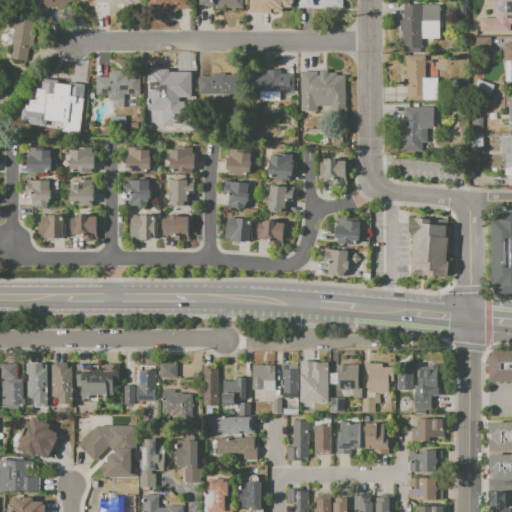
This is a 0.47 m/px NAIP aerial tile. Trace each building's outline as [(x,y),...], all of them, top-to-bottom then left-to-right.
[(74,0),(65,3),(66,6),(57,9),(56,7),(54,7),(53,6),(41,11),(37,0),(74,0)] [(138,0),(138,9),(111,9),(111,7),(108,7),(107,5),(95,5),(95,0),(138,0)] [(189,0),(190,8),(176,8),(177,12),(163,12),(163,10),(146,10),(146,0),(189,0)] [(241,0),(241,7),(223,7),(223,9),(212,9),(212,7),(212,5),(197,5),(197,0),(241,0)] [(288,0),(288,7),(279,7),(279,12),(271,12),(271,8),(268,8),(268,12),(260,12),(246,12),(246,0),(288,0)] [(342,0),(342,8),(311,9),(311,8),(298,8),(298,0),(342,0)] [(484,0),(484,10),(468,10),(467,0),(484,0)] [(511,0),(484,0),(484,1),(493,1),(494,17),(479,17),(479,31),(510,31),(510,24),(511,23),(511,0)] [(439,5),(439,38),(421,39),(421,48),(402,48),(402,31),(400,31),(399,20),(402,20),(402,18),(403,18),(403,5),(439,5)] [(35,18),(32,36),(34,36),(32,46),(30,46),(29,48),(28,48),(26,61),(9,58),(14,29),(9,29),(12,14),(35,18)] [(489,37),(489,53),(476,53),(476,51),(468,50),(468,38),(489,37)] [(511,42),(503,43),(503,83),(511,82),(511,42)] [(423,56),(423,79),(435,78),(436,100),(406,101),(406,88),(404,88),(404,85),(402,85),(402,75),(404,75),(404,56),(423,56)] [(139,74),(139,94),(124,94),(124,99),(124,107),(113,107),(113,99),(109,99),(107,96),(107,94),(95,94),(95,76),(108,76),(108,73),(111,70),(124,70),(124,75),(139,74)] [(189,74),(189,91),(146,91),(146,72),(163,72),(163,70),(174,70),(174,72),(176,72),(176,74),(189,74)] [(293,74),(293,92),(279,92),(279,101),(259,101),(259,92),(250,92),(250,73),(266,73),(266,71),(281,71),(281,74),(293,74)] [(241,74),(241,93),(198,94),(197,76),(210,76),(210,74),(213,74),(213,72),(224,72),(224,75),(241,74)] [(344,75),(344,94),(316,94),(316,110),(300,110),(300,77),(313,77),(313,75),(316,75),(316,73),(326,73),(326,75),(344,75)] [(85,90),(82,102),(86,103),(83,114),(79,113),(78,117),(64,113),(63,117),(48,113),(48,112),(35,109),(43,78),(61,82),(61,80),(70,82),(70,85),(73,86),(73,87),(85,90)] [(493,85),(488,100),(471,95),(477,79),(493,85)] [(431,107),(432,129),(425,129),(425,143),(420,143),(420,152),(402,152),(401,133),(399,133),(399,124),(401,124),(401,121),(402,121),(402,108),(431,107)] [(43,125),(44,113),(21,112),(21,123),(43,125)] [(128,117),(128,127),(113,128),(113,118),(128,117)] [(481,117),(481,129),(471,129),(471,117),(481,117)] [(255,129),(254,141),(246,140),(247,129),(255,129)] [(483,134),(483,145),(484,145),(484,154),(469,154),(469,146),(470,146),(470,134),(483,134)] [(511,136),(511,181),(506,181),(506,176),(503,176),(503,154),(499,154),(499,137),(500,137),(500,136),(511,136)] [(93,154),(93,170),(91,170),(91,175),(76,175),(76,173),(71,173),(71,172),(69,172),(69,159),(70,159),(70,151),(76,151),(76,148),(91,148),(91,154),(93,154)] [(148,151),(149,172),(142,172),(142,174),(128,174),(128,169),(125,169),(125,154),(127,154),(127,148),(141,148),(141,151),(148,151)] [(191,148),(191,154),(193,154),(193,169),(191,169),(191,174),(176,174),(176,173),(173,173),(173,172),(169,172),(169,151),(176,151),(176,148),(191,148)] [(51,152),(51,172),(47,172),(47,173),(44,173),(44,175),(30,175),(30,170),(28,170),(28,155),(30,155),(30,149),(44,149),(44,152),(51,152)] [(250,155),(248,175),(244,175),(244,176),(241,176),(241,177),(227,176),(227,171),(225,171),(227,155),(228,155),(229,150),(243,151),(243,154),(250,155)] [(291,156),(290,161),(293,161),(291,177),(289,177),(288,182),(274,180),(274,179),(267,178),(270,156),(276,157),(276,154),(291,156)] [(345,162),(345,180),(346,180),(346,186),(332,186),(332,180),(319,180),(319,164),(323,164),(323,162),(326,162),(326,160),(335,160),(335,162),(345,162)] [(49,180),(49,190),(50,190),(51,198),(49,198),(49,202),(47,202),(47,206),(31,206),(31,194),(25,194),(25,179),(31,179),(31,181),(49,180)] [(148,181),(148,191),(149,191),(149,200),(147,200),(147,203),(146,203),(146,207),(129,207),(129,194),(124,194),(124,180),(130,180),(130,181),(148,181)] [(193,180),(193,194),(188,194),(188,207),(171,207),(171,202),(170,202),(170,200),(168,200),(168,191),(170,191),(169,181),(187,181),(187,180),(193,180)] [(91,181),(91,186),(93,186),(93,202),(91,202),(91,207),(76,207),(76,205),(69,205),(69,191),(70,191),(70,183),(76,183),(76,181),(91,181)] [(247,185),(247,191),(249,191),(247,203),(245,203),(245,206),(243,206),(243,210),(227,208),(228,196),(223,195),(224,181),(229,182),(229,183),(247,185)] [(292,188),(291,202),(286,202),(285,214),(269,212),(269,208),(267,208),(267,205),(266,205),(267,196),(268,196),(269,186),(292,188)] [(511,214),(511,294),(496,294),(496,288),(489,288),(489,220),(494,220),(494,214),(511,214)] [(61,216),(61,220),(63,220),(63,223),(64,223),(64,238),(59,238),(59,240),(43,240),(43,238),(38,238),(38,224),(41,224),(41,217),(48,217),(61,216)] [(95,217),(95,241),(82,241),(82,239),(82,236),(70,236),(70,220),(74,220),(74,218),(77,218),(77,216),(85,216),(85,217),(95,217)] [(153,216),(153,220),(154,220),(154,223),(156,223),(156,238),(151,238),(151,241),(135,241),(135,238),(129,238),(129,223),(132,223),(132,217),(139,217),(139,216),(153,216)] [(187,218),(187,236),(188,236),(188,241),(174,241),(174,236),(162,236),(162,220),(166,220),(166,218),(168,218),(168,216),(177,216),(177,218),(187,218)] [(353,219),(352,222),(359,223),(359,230),(358,244),(353,243),(353,244),(336,243),(337,239),(334,239),(335,227),(336,227),(336,224),(338,224),(339,218),(353,219)] [(445,221),(443,238),(446,238),(444,262),(446,263),(445,278),(408,275),(411,237),(408,237),(409,218),(445,221)] [(251,228),(250,242),(245,241),(245,243),(230,242),(230,240),(224,240),(225,225),(228,226),(229,219),(236,220),(236,219),(249,220),(248,224),(250,224),(250,228),(251,228)] [(283,224),(281,243),(282,243),(282,248),(267,246),(268,241),(256,240),(258,224),(261,224),(261,223),(265,223),(265,221),(274,222),(273,223),(283,224)] [(347,252),(346,259),(348,259),(348,265),(347,265),(347,270),(345,270),(345,274),(343,273),(343,278),(326,276),(327,264),(322,264),(324,249),(329,249),(329,250),(347,252)] [(511,380),(488,381),(488,356),(494,350),(511,350),(511,380)] [(327,362),(327,402),(324,402),(323,403),(319,403),(317,402),(299,402),(299,361),(314,361),(314,362),(327,362)] [(393,366),(393,380),(388,380),(388,391),(369,392),(368,362),(382,362),(382,366),(393,366)] [(40,363),(40,368),(45,368),(45,406),(40,406),(40,403),(32,403),(32,397),(28,397),(28,363),(40,363)] [(70,363),(71,403),(66,403),(66,406),(58,407),(58,403),(57,403),(57,397),(50,397),(50,363),(70,363)] [(174,363),(174,376),(158,377),(158,363),(174,363)] [(281,376),(281,375),(281,365),(285,365),(285,363),(295,363),(295,397),(281,397),(281,376)] [(435,363),(435,386),(436,386),(436,394),(429,394),(429,408),(423,408),(423,412),(412,412),(412,392),(413,392),(413,384),(416,384),(415,365),(427,365),(427,363),(435,363)] [(118,364),(117,386),(112,386),(112,392),(114,392),(114,398),(81,398),(81,386),(75,386),(76,364),(90,364),(90,369),(103,369),(104,364),(118,364)] [(274,365),(273,390),(251,389),(251,364),(274,365)] [(412,364),(411,390),(397,389),(397,364),(412,364)] [(0,365),(16,365),(15,380),(23,381),(23,408),(17,408),(17,410),(5,410),(5,406),(1,406),(1,383),(4,383),(4,380),(0,380),(0,365)] [(216,367),(216,404),(202,404),(201,365),(209,365),(209,367),(216,367)] [(357,365),(358,388),(361,388),(361,397),(352,397),(352,389),(337,389),(337,365),(357,365)] [(154,368),(155,386),(154,386),(154,398),(135,398),(135,385),(139,385),(139,368),(143,368),(143,367),(150,367),(150,368),(154,368)] [(244,377),(243,399),(235,399),(235,395),(232,395),(232,405),(221,405),(221,381),(235,381),(235,377),(244,377)] [(133,386),(133,405),(123,405),(122,386),(133,386)] [(192,394),(192,418),(174,418),(174,415),(171,416),(171,413),(162,413),(162,390),(175,390),(175,393),(182,393),(182,394),(192,394)] [(379,394),(379,403),(374,403),(374,412),(362,413),(362,399),(374,399),(374,394),(379,394)] [(343,397),(343,412),(330,412),(330,397),(343,397)] [(279,398),(279,412),(270,413),(270,399),(279,398)] [(249,403),(249,413),(238,413),(238,403),(249,403)] [(54,432),(53,435),(54,436),(44,458),(33,453),(31,457),(14,449),(17,442),(14,441),(24,421),(26,423),(29,416),(47,424),(45,428),(54,432)] [(251,416),(251,433),(214,433),(214,417),(251,416)] [(443,418),(443,429),(444,429),(444,435),(445,435),(445,438),(438,438),(438,437),(434,437),(434,441),(411,441),(412,427),(418,427),(418,418),(443,418)] [(307,420),(307,457),(299,457),(299,460),(285,460),(285,447),(291,447),(292,420),(307,420)] [(383,420),(383,429),(382,429),(382,431),(386,431),(386,447),(387,447),(387,453),(372,453),(372,448),(363,448),(363,422),(375,422),(375,421),(379,421),(379,420),(383,420)] [(357,422),(357,448),(349,448),(349,453),(335,453),(335,431),(339,431),(339,429),(338,429),(338,421),(342,421),(342,422),(357,422)] [(511,422),(511,450),(486,450),(486,438),(491,438),(491,433),(486,433),(486,422),(511,422)] [(136,425),(135,477),(102,477),(102,474),(102,465),(103,465),(103,462),(107,462),(106,457),(113,451),(108,446),(94,461),(79,443),(96,426),(136,425)] [(331,425),(330,454),(314,454),(314,425),(331,425)] [(162,444),(162,453),(164,453),(164,462),(163,462),(163,470),(151,470),(151,472),(155,472),(155,487),(139,487),(139,445),(144,445),(144,438),(155,438),(155,444),(162,444)] [(254,446),(254,460),(240,460),(240,454),(214,455),(213,439),(251,438),(251,440),(252,440),(252,446),(254,446)] [(197,439),(197,481),(181,481),(181,467),(183,467),(183,465),(172,465),(172,448),(172,439),(197,439)] [(439,449),(440,463),(434,463),(434,471),(408,471),(408,453),(418,453),(418,449),(439,449)] [(511,478),(489,479),(489,468),(486,468),(486,454),(511,454),(511,478)] [(36,476),(37,490),(0,490),(0,459),(6,459),(6,456),(20,456),(20,460),(30,460),(30,467),(26,467),(26,476),(36,476)] [(439,486),(439,500),(416,500),(416,496),(414,496),(414,497),(405,497),(405,488),(408,488),(407,477),(433,477),(433,486),(439,486)] [(230,504),(230,511),(203,511),(203,485),(209,485),(209,478),(227,478),(227,499),(225,499),(225,504),(230,504)] [(136,479),(136,502),(137,502),(137,511),(130,511),(130,503),(129,503),(128,479),(136,479)] [(263,480),(263,509),(261,509),(261,511),(249,511),(249,508),(250,508),(250,505),(247,505),(247,506),(239,506),(239,497),(237,497),(237,490),(239,490),(239,480),(263,480)] [(121,487),(121,492),(123,492),(123,511),(106,511),(106,492),(110,492),(110,487),(121,487)] [(308,492),(308,511),(292,511),(292,503),(286,503),(286,489),(301,489),(301,492),(308,492)] [(508,508),(508,511),(487,511),(487,492),(502,492),(502,508),(508,508)] [(351,493),(351,508),(346,508),(346,511),(332,511),(332,502),(334,501),(334,494),(351,493)] [(183,505),(183,511),(142,511),(142,494),(158,494),(159,507),(166,507),(166,505),(183,505)] [(330,494),(330,511),(314,511),(314,506),(316,506),(316,494),(330,494)] [(393,494),(393,509),(387,509),(387,511),(375,511),(375,497),(378,497),(378,494),(393,494)] [(36,499),(36,511),(2,511),(2,502),(5,502),(5,495),(23,495),(23,499),(36,499)] [(372,497),(372,511),(358,511),(358,510),(353,510),(353,495),(365,495),(365,497),(372,497)]
